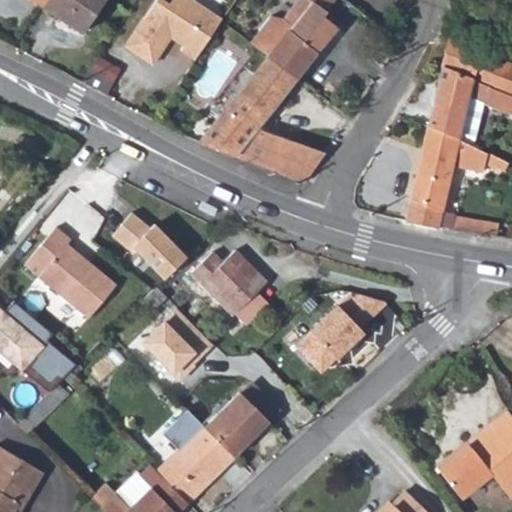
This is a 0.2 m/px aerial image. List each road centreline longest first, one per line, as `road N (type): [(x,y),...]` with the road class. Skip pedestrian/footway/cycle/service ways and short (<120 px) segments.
road 1 (tertiary): [(0,71),(196,175),(316,223)]
road 2 (residential): [(237,511),(441,325),(472,288),(477,267)]
road 3 (residential): [(316,223),(416,51),(433,0)]
road 4 (tertiary): [(316,223),(477,267)]
